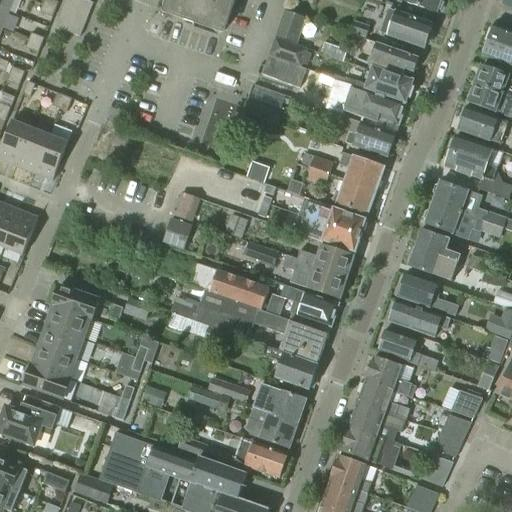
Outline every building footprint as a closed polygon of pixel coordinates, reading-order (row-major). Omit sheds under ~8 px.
[(0,0),(0,8),(9,12),(13,0),(0,0)] [(50,0),(44,0),(42,6),(55,11),(58,3),(50,0)] [(83,0),(66,0),(55,28),(80,38),(93,4),(83,0)] [(148,0),(142,18),(152,21),(160,0),(148,0)] [(171,0),(167,13),(184,18),(183,20),(193,24),(194,22),(224,32),(234,0),(171,0)] [(397,0),(436,14),(441,0),(397,0)] [(511,0),(502,0),(501,4),(502,5),(511,9),(511,8),(511,0)] [(380,21),(384,9),(365,4),(362,16),(380,21)] [(55,11),(42,6),(39,13),(52,18),(55,11)] [(9,12),(0,8),(0,29),(2,30),(9,12)] [(379,33),(424,49),(432,25),(388,10),(379,33)] [(276,37),(297,45),(306,19),(285,12),(276,37)] [(369,28),(353,22),(349,34),(365,39),(369,28)] [(511,33),(494,27),(483,57),(511,67),(511,71),(511,73),(511,72),(511,33)] [(306,46),(319,44),(317,30),(304,32),(306,46)] [(31,34),(28,41),(41,46),(44,39),(31,34)] [(302,68),(308,51),(275,39),(269,56),(302,68)] [(41,46),(28,41),(25,49),(38,54),(41,46)] [(324,43),(320,55),(343,63),(347,51),(324,43)] [(367,63),(371,64),(370,68),(402,79),(405,71),(413,74),(414,70),(417,70),(419,65),(417,62),(418,59),(378,44),(373,59),(369,57),(367,63)] [(299,90),(307,70),(269,56),(262,76),(299,90)] [(510,77),(482,66),(478,76),(475,77),(474,81),(475,83),(475,85),(511,98),(511,76),(510,77)] [(12,67),(9,75),(22,80),(25,73),(12,67)] [(342,83),(348,85),(362,90),(405,105),(411,86),(370,73),(365,86),(344,79),(342,83)] [(22,80),(9,75),(6,82),(19,88),(22,80)] [(27,82),(23,94),(31,97),(35,85),(27,82)] [(344,97),(349,98),(343,113),(397,130),(405,105),(362,90),(348,85),(344,97)] [(511,98),(475,85),(474,87),(471,87),(470,92),(471,94),(468,104),(496,114),(511,119),(511,116),(511,98)] [(52,107),(59,110),(64,97),(57,94),(52,107)] [(64,97),(59,110),(67,113),(72,100),(64,97)] [(276,125),(280,109),(251,99),(245,114),(276,125)] [(0,104),(0,112),(8,116),(10,108),(0,104)] [(462,121),(458,132),(500,147),(509,123),(467,108),(466,110),(464,109),(460,120),(462,121)] [(347,145),(387,159),(395,136),(360,123),(356,135),(351,133),(347,145)] [(11,124),(0,151),(0,160),(16,167),(30,132),(11,124)] [(48,139),(30,132),(16,167),(34,174),(48,139)] [(471,175),(482,179),(478,190),(508,201),(511,190),(511,186),(502,184),(496,171),(502,154),(456,138),(455,140),(451,142),(449,148),(451,151),(445,167),(456,171),(456,172),(470,177),(471,175)] [(48,139),(34,174),(52,182),(67,146),(48,139)] [(299,165),(310,169),(329,176),(333,164),(303,154),(299,165)] [(348,169),(344,180),(376,192),(384,169),(348,156),(344,167),(348,169)] [(252,163),(246,178),(264,185),(269,169),(252,163)] [(325,188),(329,176),(310,169),(306,181),(325,188)] [(331,203),(368,216),(376,192),(344,180),(340,192),(336,191),(331,203)] [(291,181),(287,193),(299,197),(303,185),(291,181)] [(435,197),(432,204),(474,219),(477,209),(464,205),(469,193),(440,182),(439,186),(435,187),(433,193),(435,197)] [(266,186),(264,193),(273,196),(276,189),(266,186)] [(202,200),(182,194),(174,217),(193,224),(202,200)] [(265,198),(262,207),(269,210),(272,200),(265,198)] [(305,199),(292,234),(355,255),(366,221),(305,199)] [(0,205),(0,244),(4,246),(18,211),(1,204),(0,205)] [(474,219),(432,204),(430,211),(426,212),(424,219),(426,222),(424,225),(453,236),(457,224),(470,229),(474,219)] [(262,207),(258,217),(266,219),(269,210),(262,207)] [(38,219),(18,211),(4,246),(24,254),(38,219)] [(487,212),(483,222),(504,229),(507,219),(487,212)] [(224,234),(242,240),(248,222),(231,215),(224,234)] [(184,250),(192,227),(171,220),(163,243),(184,250)] [(500,240),(504,229),(483,222),(479,232),(500,240)] [(418,240),(415,249),(457,264),(459,256),(446,251),(450,241),(421,230),(421,232),(418,233),(417,238),(418,240)] [(279,254),(249,243),(244,256),(274,267),(279,254)] [(296,261),(347,279),(354,258),(320,246),(316,257),(299,251),(296,261)] [(409,265),(408,267),(450,282),(457,264),(415,249),(412,257),(409,258),(408,263),(409,265)] [(472,256),(468,267),(484,273),(506,281),(510,270),(472,256)] [(290,284),(340,301),(347,279),(296,261),(286,258),(282,270),(293,274),(290,284)] [(204,292),(209,293),(261,312),(270,288),(218,271),(217,271),(198,265),(190,286),(204,292)] [(503,288),(506,281),(484,273),(481,283),(493,288),(503,288)] [(455,318),(458,309),(431,300),(436,286),(406,275),(405,278),(403,277),(399,288),(401,289),(398,298),(455,318)] [(52,307),(53,308),(53,307),(91,320),(91,321),(99,300),(59,286),(52,307)] [(300,318),(331,328),(339,305),(284,286),(280,298),(293,303),(289,314),(291,314),(300,318)] [(493,304),(511,311),(511,295),(498,290),(493,304)] [(284,337),(279,352),(318,366),(328,336),(298,325),(289,322),(261,312),(209,293),(204,292),(194,322),(208,327),(240,339),(248,342),(253,326),(284,337)] [(150,306),(130,299),(125,312),(145,319),(150,306)] [(468,326),(396,302),(395,304),(393,305),(390,311),(392,314),(388,323),(418,333),(422,323),(464,337),(468,326)] [(118,321),(122,309),(114,306),(109,318),(118,321)] [(46,327),(84,340),(91,321),(91,320),(53,307),(53,308),(46,327)] [(291,314),(289,322),(298,325),(300,318),(291,314)] [(511,324),(491,317),(486,331),(509,339),(511,331),(511,324)] [(46,327),(39,347),(77,360),(84,340),(46,327)] [(224,349),(229,335),(208,327),(203,341),(224,349)] [(382,343),(378,353),(435,373),(439,362),(413,353),(417,341),(386,331),(385,332),(383,332),(381,337),(379,342),(382,343)] [(148,350),(144,362),(153,365),(161,344),(143,338),(139,347),(148,350)] [(39,347),(32,366),(32,367),(70,380),(70,379),(77,360),(39,347)] [(139,347),(135,359),(144,362),(148,350),(139,347)] [(280,365),(275,380),(309,392),(318,366),(279,352),(273,350),(270,361),(280,365)] [(416,387),(408,384),(413,370),(401,366),(401,368),(373,358),(365,382),(393,392),(393,393),(412,399),(416,387)] [(511,401),(511,358),(496,394),(511,401)] [(140,374),(144,362),(135,359),(131,371),(140,374)] [(499,367),(488,362),(478,386),(489,391),(499,367)] [(24,387),(63,401),(71,380),(70,379),(70,380),(32,367),(32,366),(31,366),(24,387)] [(208,390),(230,398),(246,404),(251,392),(212,379),(208,390)] [(406,422),(410,411),(389,404),(393,393),(393,392),(365,382),(357,405),(406,422)] [(125,386),(121,398),(130,401),(134,389),(125,386)] [(163,392),(146,386),(141,402),(158,408),(163,392)] [(208,390),(207,392),(199,389),(195,402),(226,412),(230,398),(208,390)] [(256,400),(252,409),(267,415),(297,425),(306,401),(275,390),(270,405),(256,400)] [(459,391),(450,412),(473,420),(482,400),(459,391)] [(26,396),(20,413),(5,408),(2,419),(0,419),(0,434),(34,446),(39,432),(50,436),(60,408),(26,396)] [(126,413),(130,401),(121,398),(117,410),(116,409),(113,418),(123,421),(126,413)] [(406,422),(357,405),(348,428),(377,438),(377,437),(394,443),(397,432),(402,434),(406,422)] [(250,436),(289,450),(297,425),(267,415),(252,409),(246,428),(250,436)] [(449,416),(441,433),(463,441),(471,424),(449,416)] [(377,438),(348,428),(340,452),(377,465),(381,453),(395,458),(400,445),(394,443),(377,437),(377,438)] [(99,481),(113,486),(186,511),(268,511),(269,510),(238,499),(247,475),(225,467),(195,456),(194,459),(116,432),(99,481)] [(455,458),(463,441),(441,433),(433,451),(455,458)] [(230,454),(182,437),(178,449),(226,466),(230,454)] [(279,480),(288,455),(254,443),(242,438),(233,463),(240,465),(279,480)] [(431,455),(420,479),(443,488),(452,464),(431,455)] [(338,457),(330,481),(368,494),(371,484),(370,484),(375,469),(366,466),(366,467),(338,457)] [(77,459),(73,468),(83,472),(86,463),(77,459)] [(0,484),(20,493),(28,472),(0,460),(0,484)] [(65,493),(69,482),(46,473),(42,484),(65,493)] [(113,486),(99,481),(79,473),(72,492),(106,505),(113,486)] [(330,481),(322,504),(344,511),(361,511),(368,494),(330,481)] [(0,508),(9,511),(11,511),(20,493),(0,484),(0,508)] [(417,485),(406,508),(417,511),(431,511),(439,495),(417,485)] [(78,511),(81,507),(71,503),(67,511),(78,511)]
